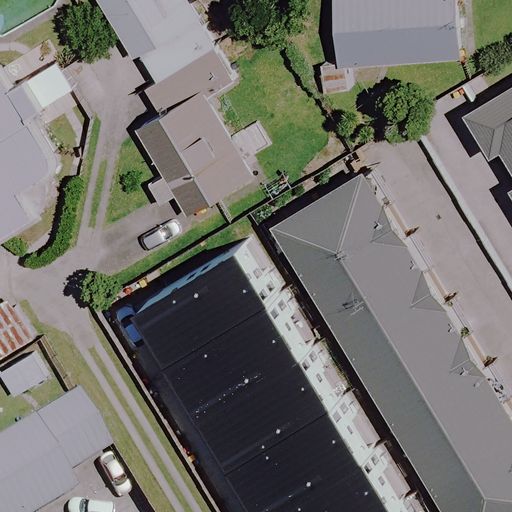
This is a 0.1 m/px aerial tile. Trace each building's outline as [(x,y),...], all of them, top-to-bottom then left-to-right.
[(218,41),(191,0),(101,0),(154,82),(218,41)] [(464,57),(460,0),(338,0),(343,66),(464,57)] [(76,90),(59,62),(20,85),(6,62),(0,65),(0,240),(40,216),(25,190),(66,165),(35,114),(76,90)] [(257,174),(207,92),(141,133),(166,174),(150,184),(163,205),(178,196),(189,215),(257,174)] [(408,210),(379,162),(280,222),(454,511),(511,511),(511,405),(489,367),(474,376),(463,358),(475,350),(396,218),(408,210)] [(251,418),(187,308),(133,339),(165,395),(153,402),(185,456),(251,418)] [(49,377),(34,352),(0,373),(15,398),(49,377)] [(397,511),(324,385),(280,411),(311,464),(244,503),(248,511),(397,511)] [(107,452),(74,396),(0,438),(0,511),(40,511),(72,494),(63,478),(107,452)]
